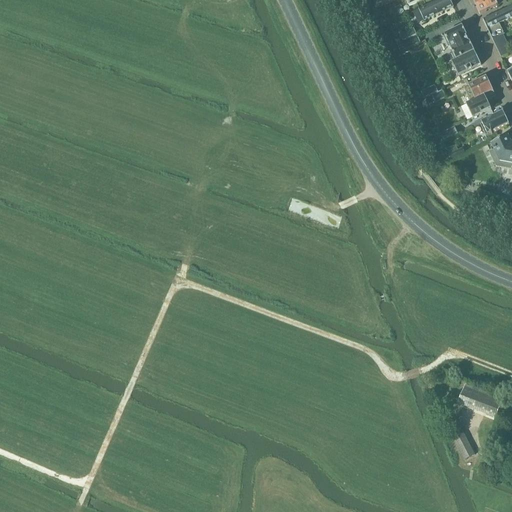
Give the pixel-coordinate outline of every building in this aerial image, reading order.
[(450,0),(438,0),(419,9),(424,21),(454,7),(450,0)] [(495,0),(473,0),(480,14),(498,5),(495,0)] [(492,39),(505,35),(501,28),(500,24),(511,18),(511,6),(483,20),(492,39)] [(445,35),(452,50),(469,42),(466,36),(467,36),(463,26),(445,35)] [(414,28),(399,35),(403,42),(417,36),(414,28)] [(403,42),(397,45),(401,52),(420,43),(417,36),(403,42)] [(503,36),(492,39),(497,50),(508,45),(503,36)] [(458,77),(481,66),(470,42),(469,42),(452,50),(457,60),(452,63),(458,77)] [(511,53),(508,45),(497,50),(501,59),(511,53)] [(468,85),(475,100),(493,91),(487,77),(468,85)] [(435,86),(421,92),(424,99),(423,100),(432,96),(438,93),(435,86)] [(438,93),(432,96),(435,103),(446,98),(443,91),(438,93)] [(475,100),(466,104),(473,118),(491,110),(487,101),(496,97),(493,91),(475,100)] [(504,113),(482,123),(483,125),(481,126),(486,137),(491,135),(491,136),(493,135),(492,134),(510,126),(504,113)] [(455,127),(441,134),(444,141),(443,141),(443,142),(458,135),(455,127)] [(508,137),(508,136),(491,144),(492,145),(500,162),(511,164),(511,143),(511,142),(508,137)] [(463,149),(449,155),(452,161),(465,155),(463,149)] [(503,400),(465,385),(458,404),(495,419),(503,400)] [(465,461),(475,455),(464,433),(453,438),(465,461)]
